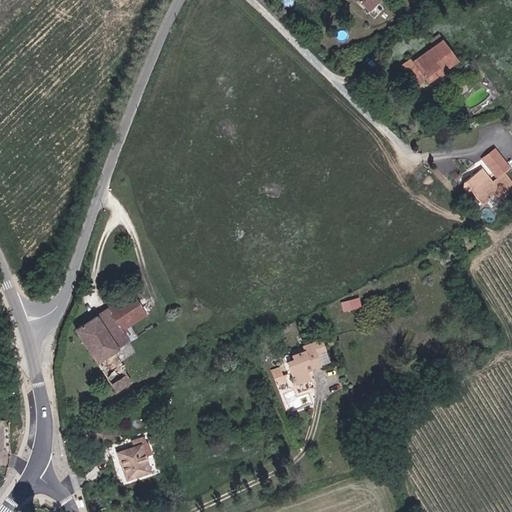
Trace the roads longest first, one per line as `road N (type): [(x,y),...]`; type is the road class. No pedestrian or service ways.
road 1 (unclassified): [(29,323),(67,299),(182,0)]
road 2 (unknown): [(240,0),(397,138),(413,143),(446,124)]
road 3 (tertiary): [(60,465),(29,323)]
